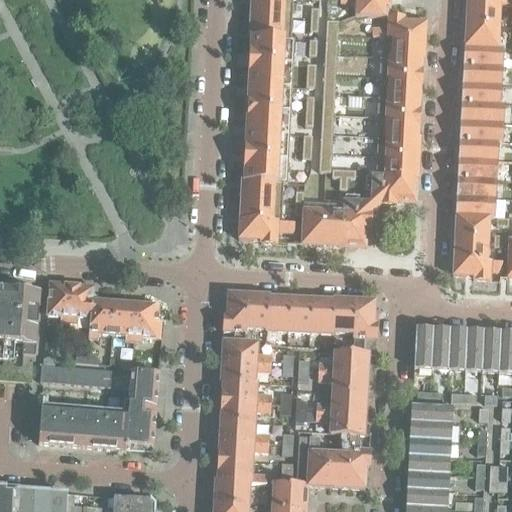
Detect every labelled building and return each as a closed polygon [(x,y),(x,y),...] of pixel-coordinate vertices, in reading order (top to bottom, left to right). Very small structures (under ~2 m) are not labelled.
[(380,0),(340,0),(340,8),(354,9),(353,20),(388,22),(388,20),(389,20),(390,7),(390,1),(380,0)] [(467,0),(467,6),(501,8),(501,9),(505,9),(505,0),(467,0)] [(251,1),(250,21),(292,23),(293,3),(251,1)] [(467,6),(466,29),(499,30),(501,9),(501,8),(467,6)] [(311,12),(310,20),(318,20),(319,12),(311,12)] [(310,20),(310,28),(318,28),(318,20),(310,20)] [(373,30),(373,40),(383,41),(383,40),(425,43),(426,26),(426,22),(404,21),(389,20),(388,20),(388,22),(387,31),(373,30)] [(250,21),(249,41),(251,41),(291,43),(291,42),(292,23),(250,21)] [(310,28),(310,35),(318,36),(318,28),(310,28)] [(466,29),(465,51),(498,52),(499,30),(466,29)] [(326,32),(326,39),(338,40),(338,32),(326,32)] [(326,39),(325,47),(337,47),(338,40),(326,39)] [(383,49),(382,60),(422,63),(424,63),(425,43),(383,40),(383,41),(383,49)] [(250,55),(247,113),(291,115),(294,42),(291,42),(291,43),(251,41),(250,55)] [(325,47),(325,54),(337,55),(337,47),(325,47)] [(465,51),(464,69),(501,71),(502,52),(498,52),(465,51)] [(325,54),(325,62),(337,62),(337,55),(325,54)] [(379,77),(379,80),(421,83),(422,63),(382,60),(380,60),(379,77)] [(325,62),(324,69),(336,70),(337,62),(325,62)] [(308,68),(308,76),(316,77),(316,69),(308,68)] [(324,69),(324,77),(336,78),(336,70),(324,69)] [(464,69),(463,88),(500,90),(501,71),(464,69)] [(308,76),(307,84),(315,84),(316,77),(308,76)] [(324,77),(323,85),(335,85),(336,78),(324,77)] [(379,80),(378,101),(420,103),(421,83),(379,80)] [(307,84),(307,92),(315,92),(315,84),(307,84)] [(323,85),(323,92),(335,93),(335,85),(323,85)] [(463,88),(462,107),(499,110),(499,108),(500,90),(463,88)] [(323,92),(323,100),(335,100),(335,93),(323,92)] [(323,100),(322,107),(334,108),(335,100),(323,100)] [(378,101),(377,121),(419,123),(420,103),(378,101)] [(322,107),(322,115),(334,116),(334,108),(322,107)] [(462,107),(461,126),(502,128),(503,109),(499,108),(499,110),(462,107)] [(247,113),(243,184),(283,186),(283,187),(287,187),(287,185),(291,115),(247,113)] [(322,115),(321,123),(333,123),(334,116),(322,115)] [(377,121),(376,141),(378,141),(418,143),(419,123),(377,121)] [(321,123),(321,130),(333,131),(333,123),(321,123)] [(461,126),(460,145),(497,147),(501,147),(502,128),(461,126)] [(321,130),(321,138),(333,138),(333,131),(321,130)] [(321,138),(320,145),(332,146),(333,138),(321,138)] [(304,140),(304,147),(312,148),(312,140),(304,140)] [(378,141),(377,161),(419,163),(420,143),(418,143),(378,141)] [(320,145),(320,153),(332,154),(332,146),(320,145)] [(460,145),(459,164),(496,166),(497,147),(460,145)] [(304,147),(304,155),(311,156),(312,148),(304,147)] [(320,153),(320,161),(332,161),(332,154),(320,153)] [(304,155),(303,163),(311,164),(311,156),(304,155)] [(320,161),(319,168),(331,169),(332,161),(320,161)] [(376,170),(376,180),(416,183),(418,183),(419,163),(377,161),(376,170)] [(459,164),(458,182),(495,184),(496,166),(459,164)] [(319,168),(319,176),(331,176),(331,169),(319,168)] [(332,177),(332,182),(339,182),(340,174),(332,174),(332,177)] [(340,174),(339,182),(347,182),(348,174),(340,174)] [(348,174),(347,182),(355,182),(356,174),(348,174)] [(372,180),(371,207),(377,213),(381,208),(380,208),(396,209),(396,204),(407,204),(413,205),(415,205),(415,203),(415,197),(416,183),(376,180),(372,180)] [(458,182),(457,201),(494,203),(495,184),(458,182)] [(241,184),(240,205),(282,207),(283,191),(283,190),(283,189),(283,187),(283,186),(243,184),(241,184)] [(295,195),(295,203),(303,204),(304,196),(295,195)] [(457,201),(456,221),(490,222),(493,222),(494,203),(457,201)] [(295,203),(294,211),(303,211),(303,206),(303,205),(303,204),(295,203)] [(240,205),(239,225),(281,227),(282,207),(240,205)] [(345,209),(343,249),(357,250),(363,250),(365,250),(365,249),(365,242),(366,232),(370,232),(371,216),(374,216),(377,213),(371,207),(344,205),(344,209),(345,209)] [(303,213),(302,249),(317,249),(322,250),(324,208),(304,207),(303,213)] [(324,208),(322,250),(327,250),(343,251),(343,249),(345,209),(344,209),(324,208)] [(294,211),(294,219),(302,219),(303,211),(294,211)] [(456,224),(453,279),(473,280),(473,283),(489,284),(490,284),(490,276),(501,277),(502,266),(487,265),(490,222),(456,221),(456,224)] [(497,222),(496,230),(508,231),(509,223),(497,222)] [(239,225),(238,243),(253,244),(258,244),(260,244),(260,247),(277,248),(277,236),(281,237),(295,237),(300,238),(301,228),(281,227),(239,225)] [(493,239),(492,251),(501,252),(501,240),(493,239)] [(68,328),(71,288),(49,286),(46,320),(60,321),(59,327),(68,328)] [(94,290),(71,288),(68,328),(77,329),(78,323),(89,324),(91,324),(93,303),(94,290)] [(40,295),(0,291),(0,363),(9,364),(11,345),(22,346),(21,358),(35,359),(40,295)] [(244,332),(246,298),(228,297),(227,319),(223,319),(223,335),(234,336),(233,345),(243,346),(244,332)] [(243,346),(233,345),(222,345),(221,365),(271,368),(272,358),(257,357),(258,345),(244,345),(245,338),(246,338),(246,333),(265,334),(268,299),(246,298),(244,332),(243,346)] [(268,299),(265,334),(265,336),(288,338),(290,302),(269,301),(269,299),(268,299)] [(290,302),(288,338),(310,339),(312,304),(290,302)] [(312,304),(310,339),(332,340),(334,305),(334,302),(334,305),(312,304)] [(318,366),(317,376),(367,379),(369,359),(353,358),(355,338),(357,303),(334,302),(334,305),(332,340),(333,340),(334,338),(353,339),(352,356),(333,355),(332,367),(318,366)] [(91,324),(89,324),(88,343),(98,344),(98,339),(111,340),(114,305),(93,303),(91,324)] [(375,304),(357,303),(355,338),(353,358),(369,359),(375,359),(377,327),(374,327),(375,304)] [(114,305),(111,340),(124,341),(124,346),(133,347),(136,307),(114,305)] [(159,309),(136,307),(133,347),(142,348),(143,342),(161,343),(163,327),(158,326),(159,309)] [(431,373),(433,333),(416,332),(414,372),(431,373)] [(433,333),(431,373),(448,373),(450,334),(433,333)] [(450,334),(448,373),(465,374),(467,334),(450,334)] [(467,334),(465,374),(482,375),(484,335),(467,334)] [(501,336),(484,335),(482,375),(499,376),(501,336)] [(511,336),(501,336),(499,376),(511,376),(511,336)] [(283,358),(282,369),(293,369),(294,359),(283,358)] [(86,368),(87,360),(75,359),(74,367),(86,368)] [(99,361),(87,360),(86,368),(98,369),(99,361)] [(42,369),(49,369),(55,370),(55,363),(43,362),(42,369)] [(131,371),(132,364),(120,363),(119,370),(131,371)] [(143,365),(132,364),(131,371),(143,372),(143,365)] [(298,364),(297,375),(309,376),(309,364),(298,364)] [(221,365),(220,385),(257,387),(257,386),(256,386),(256,377),(271,378),(271,368),(221,365)] [(48,387),(49,369),(42,369),(41,369),(39,386),(48,387)] [(57,387),(58,370),(55,370),(49,369),(48,387),(57,387)] [(293,369),(282,369),(281,380),(292,381),(293,369)] [(66,388),(67,371),(58,370),(57,387),(66,388)] [(74,389),(76,372),(67,371),(66,388),(74,389)] [(83,390),(85,372),(76,372),(74,389),(83,390)] [(92,390),(94,373),(85,372),(83,390),(92,390)] [(101,391),(102,374),(94,373),(92,390),(101,391)] [(110,392),(111,375),(102,374),(101,391),(110,392)] [(309,376),(297,375),(297,385),(308,386),(309,376)] [(130,376),(127,416),(129,416),(126,452),(127,452),(127,450),(153,452),(159,379),(130,376)] [(367,379),(317,376),(317,386),(331,387),(330,397),(366,399),(367,379)] [(257,387),(220,385),(220,386),(222,386),(221,405),(271,408),(271,398),(257,397),(257,387)] [(511,401),(511,391),(501,391),(501,401),(511,401)] [(114,396),(113,408),(124,408),(125,397),(114,396)] [(429,405),(430,396),(417,396),(416,405),(429,405)] [(442,397),(430,396),(429,405),(442,406),(442,397)] [(280,397),(279,408),(290,409),(291,398),(280,397)] [(366,399),(330,397),(330,407),(316,407),(315,416),(365,419),(366,399)] [(463,408),(464,398),(451,397),(450,407),(463,408)] [(477,399),(464,398),(463,408),(476,409),(477,399)] [(497,409),(497,401),(497,400),(484,399),(484,409),(497,409)] [(295,415),(306,416),(307,405),(296,404),(295,415)] [(221,405),(220,425),(255,427),(255,417),(270,417),(271,408),(221,405)] [(290,409),(279,408),(279,419),(290,420),(290,409)] [(59,450),(63,411),(41,409),(38,448),(59,450)] [(411,409),(410,426),(450,428),(451,411),(411,409)] [(63,411),(59,450),(81,451),(85,412),(63,411)] [(85,412),(81,451),(103,453),(107,414),(85,412)] [(511,412),(502,412),(501,424),(510,424),(511,412)] [(479,413),(479,414),(478,425),(487,426),(488,413),(479,413)] [(129,416),(127,416),(107,414),(103,453),(125,455),(126,452),(129,416)] [(306,416),(295,415),(294,426),(305,427),(306,416)] [(365,419),(315,416),(315,426),(329,427),(328,439),(340,439),(350,440),(359,440),(359,439),(364,439),(365,419)] [(509,444),(510,424),(501,424),(500,443),(509,444)] [(255,427),(220,425),(218,445),(269,448),(269,438),(254,438),(255,427)] [(410,426),(409,443),(449,445),(450,428),(410,426)] [(486,448),(487,435),(478,434),(477,447),(486,448)] [(282,438),(282,449),(293,449),(294,438),(282,438)] [(339,456),(328,456),(327,457),(329,457),(327,491),(347,492),(350,440),(340,439),(339,456)] [(307,455),(318,455),(319,441),(298,440),(296,488),(305,488),(307,455)] [(350,440),(347,492),(365,493),(366,471),(368,471),(369,455),(358,454),(359,440),(350,440)] [(409,443),(409,460),(448,462),(449,445),(409,443)] [(509,457),(509,444),(500,443),(499,457),(509,457)] [(269,448),(218,445),(217,465),(253,467),(253,457),(268,457),(269,448)] [(485,460),(486,448),(477,447),(476,460),(485,460)] [(293,449),(282,449),(281,460),(292,460),(293,449)] [(305,488),(296,488),(295,498),(307,499),(307,490),(327,491),(329,457),(327,457),(328,456),(318,455),(307,455),(305,488)] [(409,460),(408,477),(448,479),(448,462),(409,460)] [(253,467),(217,465),(216,485),(250,488),(266,489),(267,478),(252,477),(253,467)] [(484,481),(485,468),(476,467),(475,480),(484,481)] [(292,469),(281,468),(280,489),(291,489),(292,469)] [(508,470),(499,470),(490,469),(489,482),(507,483),(508,470)] [(448,479),(408,477),(407,494),(447,496),(448,479)] [(483,494),(484,481),(475,480),(475,493),(483,494)] [(507,496),(507,483),(489,482),(488,495),(507,496)] [(214,485),(213,509),(250,511),(250,488),(216,485),(214,485)] [(16,511),(18,493),(0,492),(0,511),(16,511)] [(18,493),(16,511),(33,511),(34,495),(18,493)] [(445,511),(447,496),(407,494),(406,511),(422,511),(445,511)] [(49,511),(50,496),(34,495),(33,511),(49,511)] [(66,511),(67,499),(67,497),(50,496),(49,511),(66,511)] [(66,511),(153,511),(154,508),(150,503),(113,502),(113,511),(83,510),(73,509),(73,500),(67,499),(66,511)] [(482,511),(483,502),(474,501),(473,511),(482,511)] [(271,502),(270,511),(306,511),(307,504),(271,502)]
